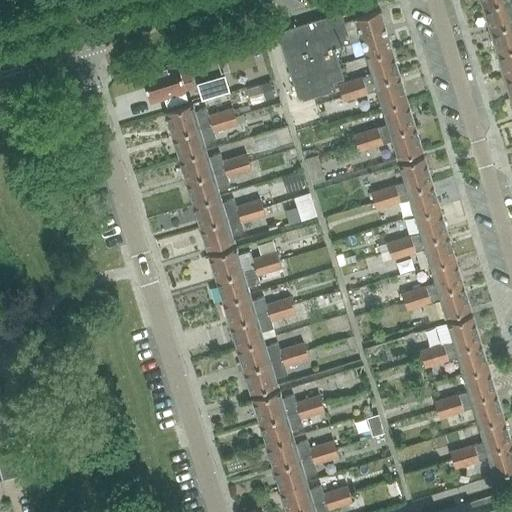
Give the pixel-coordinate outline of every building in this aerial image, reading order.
[(511,6),(511,7),(509,0),(507,0),(482,7),(489,30),(511,23),(511,6)] [(365,57),(390,49),(379,11),(353,19),(354,19),(347,21),(351,31),(346,33),(350,43),(360,40),(365,57)] [(511,23),(489,30),(496,53),(511,48),(511,23)] [(511,48),(496,53),(503,76),(511,73),(511,48)] [(373,82),(398,74),(390,49),(365,57),(373,82)] [(180,77),(176,63),(140,73),(149,101),(184,90),(193,87),(189,74),(180,77)] [(511,73),(503,76),(510,98),(511,97),(511,73)] [(381,107),(406,99),(398,74),(373,82),(364,85),(362,77),(350,81),(354,97),(375,90),(381,107)] [(204,101),(227,93),(222,78),(199,86),(204,101)] [(342,100),(354,97),(350,81),(338,85),(342,100)] [(379,135),(414,125),(406,99),(381,107),(386,125),(377,127),(379,135)] [(225,128),(220,112),(208,115),(205,108),(194,112),(192,104),(164,112),(171,135),(210,124),(213,132),(225,128)] [(225,128),(237,125),(232,108),(220,112),(225,128)] [(290,115),(295,133),(318,126),(313,108),(290,115)] [(215,139),(213,132),(210,124),(171,135),(178,158),(206,150),(203,143),(215,139)] [(396,158),(422,151),(414,125),(379,135),(377,127),(365,131),(370,147),(391,141),(396,158)] [(358,151),(370,147),(365,131),(353,135),(358,151)] [(238,173),(233,157),(222,161),(219,154),(208,157),(206,150),(178,158),(185,181),(224,169),(226,177),(238,173)] [(238,173),(250,170),(245,154),(233,157),(238,173)] [(431,182),(423,156),(398,164),(403,182),(394,185),(396,193),(431,182)] [(229,184),(226,177),(224,169),(185,181),(192,204),(220,195),(217,188),(229,184)] [(413,215),(439,207),(431,182),(396,193),(394,185),(382,189),(387,205),(408,198),(413,215)] [(375,209),(387,205),(382,189),(370,192),(375,209)] [(252,219),(247,203),(235,206),(233,199),(222,203),(220,195),(192,204),(199,227),(238,215),(240,223),(252,219)] [(252,219),(264,215),(259,199),(247,203),(252,219)] [(412,243),(447,232),(439,207),(413,215),(419,233),(410,235),(412,243)] [(243,230),(240,223),(238,215),(199,227),(206,250),(233,241),(231,233),(243,230)] [(173,233),(174,240),(161,243),(163,258),(181,255),(181,250),(200,247),(197,230),(173,233)] [(429,266),(454,258),(447,232),(412,243),(410,235),(398,239),(403,255),(424,248),(429,266)] [(391,259),(403,255),(398,239),(386,243),(391,259)] [(268,271),(263,255),(251,259),(249,252),(238,255),(235,247),(208,255),(215,279),(254,267),(256,275),(268,271)] [(268,271),(280,268),(275,252),(263,255),(268,271)] [(428,294),(462,283),(454,258),(429,266),(434,283),(425,286),(428,294)] [(259,282),(256,275),(254,267),(215,279),(222,302),(249,293),(247,286),(259,282)] [(445,317),(470,309),(462,283),(428,294),(425,286),(413,289),(418,305),(439,299),(445,317)] [(406,309),(418,305),(413,289),(401,293),(406,309)] [(282,317),(277,301),(265,304),(263,298),(251,301),(249,293),(222,302),(229,325),(267,313),(270,320),(282,317)] [(282,317),(293,313),(289,297),(277,301),(282,317)] [(272,328),(270,320),(267,313),(229,325),(235,347),(263,339),(261,332),(272,328)] [(480,341),(472,316),(472,315),(446,323),(452,340),(442,343),(445,351),(480,341)] [(296,362),(291,346),(279,350),(277,343),(265,346),(263,339),(235,347),(242,370),(281,358),(284,366),(296,362)] [(462,374),(488,366),(480,341),(445,351),(442,343),(431,347),(436,363),(457,356),(462,374)] [(296,362),(307,359),(303,343),(291,346),(296,362)] [(424,367),(436,363),(431,347),(419,350),(424,367)] [(286,373),(284,366),(281,358),(242,370),(249,393),(277,385),(274,377),(286,373)] [(460,402),(495,391),(488,366),(462,374),(467,391),(458,394),(460,402)] [(312,415),(307,399),(295,402),(293,395),(281,399),(279,391),(251,399),(258,422),(297,410),(300,418),(312,415)] [(478,424),(503,416),(495,391),(460,402),(458,394),(446,397),(451,413),(472,407),(478,424)] [(312,415),(323,411),(319,395),(307,399),(312,415)] [(439,417),(451,413),(446,397),(434,401),(439,417)] [(302,425),(300,418),(297,410),(258,422),(265,445),(293,437),(290,429),(302,425)] [(476,452),(511,442),(503,416),(478,424),(483,441),(473,444),(476,452)] [(325,460),(321,444),(309,448),(307,441),(295,444),(293,437),(265,445),(272,468),(311,456),(314,464),(325,460)] [(325,460),(337,457),(332,441),(321,444),(325,460)] [(493,475),(511,469),(511,446),(511,442),(476,452),(473,444),(461,448),(466,464),(488,457),(493,475)] [(455,467),(466,464),(461,448),(450,451),(455,467)] [(21,475),(15,452),(5,454),(11,477),(21,475)] [(316,471),(314,464),(311,456),(272,468),(279,490),(307,482),(304,475),(316,471)] [(339,506),(334,490),(323,493),(320,486),(309,490),(307,482),(279,490),(285,511),(290,511),(325,502),(327,509),(339,506)] [(339,506),(351,502),(346,486),(334,490),(339,506)] [(511,511),(511,501),(477,511),(511,511)] [(328,511),(327,509),(325,502),(290,511),(328,511)]
